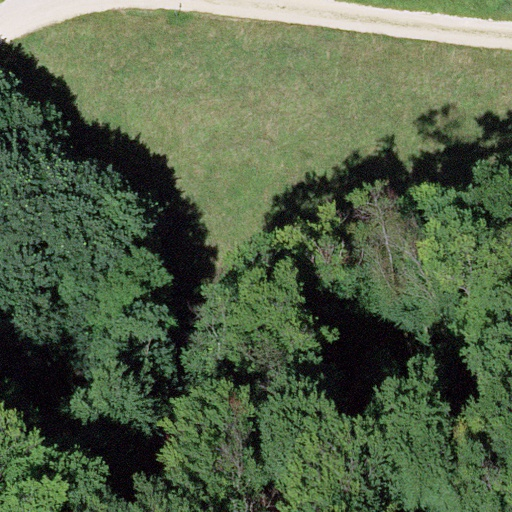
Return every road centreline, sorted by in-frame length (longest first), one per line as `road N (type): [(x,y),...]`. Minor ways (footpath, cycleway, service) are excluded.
road 1 (track): [(511,268),(198,393),(61,486),(0,497)]
road 2 (track): [(511,18),(272,0)]
